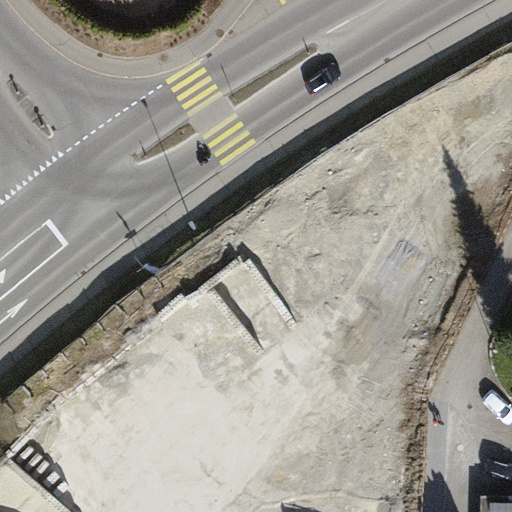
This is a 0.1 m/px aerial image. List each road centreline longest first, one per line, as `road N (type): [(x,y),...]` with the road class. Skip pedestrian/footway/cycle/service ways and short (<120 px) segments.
road 1 (residential): [(511,263),(447,398),(421,427),(350,458),(310,460),(268,454),(223,434)]
road 2 (secondary): [(404,0),(190,133)]
road 3 (secondary): [(160,300),(197,261),(213,210),(211,182),(190,133)]
road 4 (secondary): [(190,133),(143,96),(115,88),(85,87),(29,108)]
road 5 (secondary): [(7,278),(28,297),(79,318),(135,312),(160,300)]
road 6 (residential): [(160,300),(223,434)]
